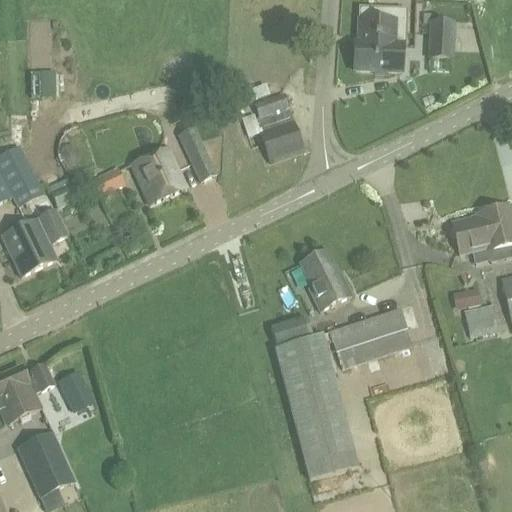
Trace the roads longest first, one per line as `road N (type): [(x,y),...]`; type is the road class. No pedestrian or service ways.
road 1 (unclassified): [(0,346),(331,181)]
road 2 (unknown): [(380,156),(453,396),(434,426),(373,448)]
road 3 (unclassified): [(331,181),(511,90)]
road 4 (unclassified): [(331,181),(322,131),(331,0)]
